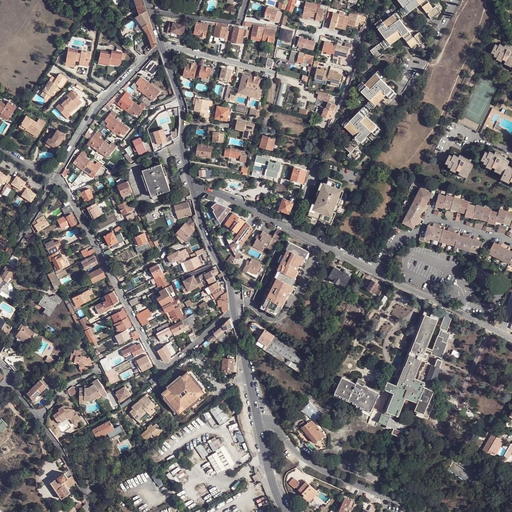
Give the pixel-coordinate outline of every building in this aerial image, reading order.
[(295,0),(289,0),(289,2),(286,1),(286,4),(285,5),(288,6),(287,9),(292,11),(295,0)] [(398,0),(403,7),(383,22),(381,19),(375,24),(386,39),(370,50),(377,59),(383,54),(381,52),(403,36),(412,48),(418,43),(420,47),(427,42),(420,33),(415,37),(416,38),(414,39),(401,21),(422,6),(429,15),(430,14),(431,16),(430,17),(433,22),(443,15),(436,6),(433,8),(427,0),(398,0)] [(140,15),(146,11),(144,5),(138,7),(140,15)] [(277,10),(268,7),(267,9),(265,14),(264,18),(279,22),(281,12),(277,11),(277,10)] [(315,9),(304,7),(303,14),(316,18),(315,21),(322,22),(324,14),(323,14),(324,9),(322,9),(322,10),(316,9),(315,9)] [(146,11),(140,15),(135,17),(143,27),(149,24),(146,11)] [(338,17),(339,14),(328,11),(326,21),(331,23),(330,25),(335,27),(336,23),(338,17)] [(360,15),(355,14),(350,13),(349,16),(343,15),(339,14),(338,17),(336,23),(343,24),(344,22),(347,23),(357,26),(359,20),(360,15)] [(184,34),(186,24),(170,21),(168,28),(172,29),(172,31),(184,34)] [(205,37),(208,24),(207,24),(203,23),(202,23),(200,23),(197,22),(196,26),(194,33),(201,34),(200,36),(205,37)] [(149,24),(143,27),(147,33),(150,42),(152,48),(156,43),(149,24)] [(228,27),(216,25),(214,36),(225,38),(225,41),(229,41),(230,37),(230,34),(226,34),(228,27)] [(264,27),(254,25),(254,26),(252,35),(262,37),(263,28),(264,27)] [(289,26),(282,25),(278,39),(290,41),(292,31),(291,31),(288,30),(289,27),(289,26)] [(236,28),(234,27),(232,41),(235,41),(239,42),(242,43),(243,37),(244,34),(245,29),(242,29),(236,28)] [(273,42),(276,31),(265,29),(262,40),(273,42)] [(361,35),(362,33),(359,32),(359,34),(354,32),(352,38),(360,40),(361,35)] [(311,41),(300,37),(297,45),(313,49),(315,42),(311,41)] [(325,41),(322,51),(327,52),(334,54),(333,56),(338,58),(339,56),(346,58),(349,48),(336,45),(336,46),(333,45),(333,44),(325,41)] [(140,51),(144,56),(152,48),(150,42),(140,51)] [(496,44),(492,53),(499,56),(498,59),(503,61),(504,58),(508,60),(507,63),(511,65),(511,46),(510,46),(509,48),(501,44),(500,46),(496,44)] [(300,52),(292,50),(289,60),(297,62),(297,61),(298,57),(300,52)] [(68,51),(66,60),(75,62),(76,61),(79,62),(79,63),(88,64),(90,53),(81,51),(81,54),(68,51)] [(100,52),(97,62),(108,64),(109,62),(119,65),(121,55),(110,53),(110,55),(100,52)] [(298,57),(297,61),(303,63),(304,58),(306,53),(300,52),(298,57)] [(162,67),(153,60),(147,69),(156,75),(162,67)] [(197,65),(187,63),(183,76),(194,78),(197,65)] [(199,76),(198,80),(208,82),(210,75),(212,70),(212,68),(206,67),(202,66),(201,70),(199,76)] [(232,70),(223,68),(220,78),(221,78),(226,79),(230,80),(232,70)] [(317,68),(314,79),(323,81),(323,80),(331,82),(331,83),(339,85),(342,74),(338,73),(333,72),(334,70),(326,69),(326,70),(321,69),(317,68)] [(386,74),(380,68),(365,84),(362,81),(357,87),(370,100),(363,107),(360,109),(349,121),(346,119),(340,125),(352,137),(363,139),(364,139),(369,134),(373,138),(379,132),(364,118),(366,115),(369,113),(387,95),(389,97),(394,92),(381,79),(386,74)] [(243,74),(238,94),(260,99),(265,79),(261,78),(261,79),(259,79),(260,78),(250,75),(249,77),(248,76),(248,75),(243,74)] [(51,79),(46,87),(55,93),(58,90),(60,90),(65,82),(58,77),(55,81),(51,79)] [(151,85),(141,77),(137,84),(140,86),(138,89),(145,94),(151,85)] [(162,92),(151,85),(145,94),(155,101),(162,92)] [(59,105),(55,109),(65,119),(69,116),(67,114),(74,107),(76,109),(81,105),(70,93),(64,99),(65,101),(60,106),(59,105)] [(131,99),(125,95),(118,104),(128,112),(135,103),(131,99)] [(116,96),(106,106),(109,108),(116,102),(115,101),(118,98),(116,96)] [(209,123),(213,101),(196,98),(195,105),(194,111),(200,113),(202,113),(202,117),(206,118),(205,122),(209,123)] [(0,115),(6,120),(16,106),(8,101),(6,105),(0,101),(0,112),(1,113),(0,113),(0,115)] [(337,106),(328,102),(325,108),(321,107),(318,114),(322,115),(330,119),(330,118),(332,119),(335,112),(337,106)] [(128,112),(135,117),(137,114),(140,116),(145,110),(140,106),(135,103),(128,112)] [(247,106),(237,103),(236,110),(245,112),(247,107),(247,106)] [(230,108),(217,106),(215,119),(227,121),(230,108)] [(67,114),(69,116),(76,109),(74,107),(67,114)] [(116,118),(110,114),(107,120),(106,119),(102,124),(106,127),(107,126),(113,131),(120,122),(116,118)] [(462,114),(458,121),(478,131),(482,124),(462,114)] [(35,121),(24,115),(17,125),(23,129),(24,129),(25,127),(36,134),(44,122),(37,117),(35,121)] [(237,121),(235,130),(243,132),(243,136),(249,137),(249,136),(252,136),(255,126),(237,121)] [(120,122),(113,131),(120,136),(122,133),(126,136),(130,129),(120,122)] [(25,127),(24,129),(35,136),(36,134),(25,127)] [(209,128),(208,136),(213,136),(213,142),(223,143),(223,138),(224,138),(224,134),(220,133),(220,132),(218,132),(218,129),(209,128)] [(64,134),(56,129),(53,132),(52,131),(49,132),(47,135),(50,137),(49,139),(48,139),(45,142),(46,143),(55,148),(56,148),(64,134)] [(159,145),(167,142),(166,138),(163,129),(155,132),(159,145)] [(171,132),(172,135),(174,140),(178,137),(179,129),(176,129),(175,131),(171,132)] [(99,151),(106,142),(101,138),(96,134),(91,140),(94,143),(92,146),(99,151)] [(276,138),(264,135),(260,147),(273,150),(276,138)] [(354,150),(363,139),(352,137),(353,138),(343,148),(348,154),(346,156),(352,162),(359,155),(354,150)] [(140,155),(148,152),(142,138),(134,141),(136,147),(133,148),(135,153),(138,151),(140,155)] [(99,151),(105,156),(107,153),(111,156),(115,150),(111,146),(106,142),(99,151)] [(212,147),(199,145),(197,155),(211,157),(212,147)] [(486,149),(482,159),(489,162),(488,164),(493,166),(494,164),(497,166),(496,168),(504,171),(508,164),(510,159),(502,155),(503,154),(499,152),(498,153),(491,150),(490,151),(486,149)] [(84,171),(91,161),(86,157),(81,153),(76,160),(79,162),(77,165),(84,171)] [(124,155),(130,164),(131,163),(132,164),(134,162),(130,156),(128,153),(124,155)] [(448,154),(444,162),(451,165),(450,167),(455,169),(456,168),(460,169),(459,171),(467,174),(472,163),(464,159),(465,157),(462,155),(460,157),(453,154),(452,155),(448,154)] [(84,171),(90,176),(93,173),(96,175),(101,169),(96,165),(91,161),(84,171)] [(511,165),(508,164),(504,171),(502,176),(510,180),(511,177),(511,165)] [(158,196),(171,191),(169,184),(163,169),(162,165),(144,171),(145,175),(150,191),(153,198),(158,196)] [(303,183),(307,170),(295,167),(292,178),(291,179),(303,183)] [(211,170),(206,170),(206,177),(203,177),(203,178),(211,177),(211,170)] [(24,184),(15,177),(13,180),(10,185),(20,191),(23,187),(24,184)] [(313,203),(308,215),(313,217),(312,218),(327,223),(327,222),(331,224),(336,212),(334,212),(336,205),(338,205),(344,191),(340,189),(343,183),(329,177),(326,184),(322,182),(316,196),(318,197),(315,204),(313,203)] [(129,182),(120,186),(124,196),(129,194),(131,193),(133,192),(129,182)] [(283,184),(276,182),(274,188),(286,192),(287,186),(283,184)] [(417,195),(404,223),(414,228),(416,225),(418,226),(422,219),(419,218),(423,211),(425,212),(428,206),(426,205),(428,201),(430,198),(433,199),(432,202),(436,203),(436,207),(443,209),(443,207),(465,213),(465,216),(472,218),(473,217),(488,221),(487,222),(495,224),(496,220),(511,224),(510,226),(511,225),(511,212),(499,208),(498,212),(491,210),(491,209),(476,204),(475,206),(468,203),(468,201),(446,195),(446,196),(438,194),(438,196),(435,195),(421,188),(417,195)] [(35,195),(25,189),(21,195),(20,197),(30,203),(35,195)] [(86,201),(94,198),(90,190),(90,189),(82,193),(86,201)] [(290,201),(284,198),(282,202),(279,201),(278,205),(280,206),(279,210),(290,214),(294,202),(293,202),(294,201),(294,199),(293,198),(292,198),(290,198),(290,199),(290,201)] [(133,211),(129,201),(121,205),(120,206),(124,215),(133,211)] [(189,202),(183,204),(175,206),(178,219),(184,218),(188,217),(187,216),(192,215),(191,212),(190,207),(189,202)] [(213,210),(220,224),(231,209),(217,202),(212,206),(215,209),(213,210)] [(63,210),(66,216),(71,213),(74,211),(71,205),(63,210)] [(103,214),(98,206),(90,210),(94,219),(103,214)] [(446,211),(445,217),(452,219),(454,213),(453,212),(448,210),(446,211)] [(244,221),(233,213),(225,223),(236,232),(244,221)] [(194,232),(198,228),(194,217),(196,215),(196,214),(186,224),(194,232)] [(290,220),(280,214),(278,217),(286,223),(290,220)] [(71,215),(67,217),(70,224),(72,227),(76,225),(74,220),(71,215)] [(58,221),(61,227),(63,226),(65,228),(70,224),(67,217),(66,216),(58,221)] [(47,227),(43,220),(41,221),(38,223),(35,226),(38,231),(39,232),(40,231),(47,227)] [(475,221),(474,226),(481,229),(483,223),(482,221),(477,220),(475,221)] [(12,232),(18,236),(21,231),(21,230),(23,226),(24,226),(25,225),(19,221),(12,232)] [(226,239),(235,254),(254,229),(251,226),(250,227),(249,226),(250,225),(246,222),(232,240),(229,237),(226,239)] [(433,226),(429,225),(426,237),(456,245),(455,246),(478,252),(482,240),(478,239),(479,237),(475,236),(474,238),(470,237),(471,235),(463,232),(462,235),(459,234),(460,233),(454,232),(455,229),(449,227),(448,230),(440,228),(440,225),(434,223),(433,226)] [(178,233),(186,241),(195,232),(194,232),(186,224),(178,233)] [(499,225),(498,230),(504,233),(506,227),(506,226),(501,224),(499,225)] [(272,237),(280,241),(283,235),(282,234),(277,232),(275,231),(272,237)] [(111,246),(119,242),(113,232),(105,236),(111,246)] [(257,240),(254,245),(263,249),(265,246),(271,249),(276,240),(267,236),(267,235),(262,232),(261,235),(258,234),(255,239),(257,240)] [(0,233),(0,249),(0,250),(4,252),(11,240),(0,233)] [(151,248),(144,233),(133,239),(136,247),(136,248),(139,254),(151,248)] [(496,241),(490,252),(510,263),(511,261),(511,260),(511,249),(506,247),(508,244),(501,240),(499,243),(496,241)] [(53,241),(45,246),(50,255),(55,253),(59,251),(55,244),(53,241)] [(264,304),(280,312),(287,297),(288,297),(291,290),(292,291),(295,285),(293,285),(296,278),(295,277),(299,271),(301,267),(300,267),(305,257),(306,258),(309,251),(291,241),(287,248),(288,249),(281,262),(285,264),(279,277),(278,277),(264,304)] [(89,255),(88,252),(86,249),(81,252),(84,258),(89,255)] [(180,264),(182,263),(185,261),(191,258),(186,249),(180,252),(180,250),(168,257),(172,263),(178,260),(180,264)] [(61,254),(57,256),(53,258),(53,260),(56,266),(58,269),(63,267),(59,260),(63,259),(61,254)] [(98,264),(94,255),(87,259),(82,262),(83,263),(87,270),(91,267),(98,264)] [(201,265),(198,256),(191,258),(185,261),(187,268),(188,271),(201,265)] [(262,265),(251,259),(250,262),(248,265),(247,263),(244,268),(248,270),(248,271),(256,275),(262,265)] [(8,263),(16,269),(19,266),(16,264),(10,260),(8,263)] [(16,269),(8,263),(0,276),(7,281),(8,281),(16,269)] [(155,277),(163,272),(159,265),(159,264),(151,268),(155,277)] [(335,268),(329,277),(334,280),(334,281),(338,284),(339,283),(345,286),(350,277),(349,277),(351,274),(341,267),(339,271),(335,268)] [(92,273),(97,282),(102,279),(105,277),(105,276),(101,268),(92,273)] [(127,274),(124,269),(115,274),(118,278),(127,274)] [(208,282),(209,283),(216,280),(214,276),(218,274),(216,270),(205,275),(207,279),(208,282)] [(89,274),(93,283),(97,282),(92,273),(89,274)] [(50,277),(52,283),(58,280),(55,274),(49,277),(50,277)] [(8,281),(7,281),(0,276),(0,291),(0,290),(8,295),(10,292),(8,286),(6,284),(8,281)] [(162,288),(169,284),(165,277),(165,276),(164,276),(159,279),(158,280),(158,281),(162,288)] [(205,287),(199,277),(196,279),(194,280),(192,279),(191,277),(184,281),(186,284),(182,286),(186,294),(200,286),(202,290),(205,287)] [(52,283),(56,289),(61,286),(58,280),(52,283)] [(367,289),(374,292),(376,289),(377,289),(378,288),(377,287),(379,284),(372,280),(367,289)] [(221,287),(218,282),(209,287),(210,288),(207,290),(209,295),(213,293),(221,287)] [(221,287),(213,293),(215,297),(224,292),(221,287)] [(160,291),(163,295),(168,302),(173,299),(167,289),(166,288),(160,291)] [(88,297),(86,292),(73,299),(74,300),(77,306),(78,306),(89,301),(88,297)] [(118,302),(113,292),(105,296),(107,300),(110,306),(118,302)] [(47,307),(53,311),(58,303),(60,304),(63,299),(57,295),(55,298),(54,300),(50,297),(46,294),(40,303),(47,307)] [(158,298),(164,306),(176,300),(175,297),(173,299),(168,302),(163,295),(158,298)] [(139,303),(136,298),(130,302),(132,306),(139,303)] [(187,307),(193,304),(189,299),(184,302),(187,307)] [(110,306),(107,300),(94,306),(99,315),(112,309),(110,306)] [(164,307),(167,312),(175,308),(175,306),(179,303),(177,300),(164,307)] [(53,311),(47,307),(44,310),(43,312),(49,317),(53,311)] [(183,316),(180,310),(179,308),(170,312),(174,319),(175,321),(183,316)] [(127,318),(123,310),(112,316),(116,324),(127,318)] [(144,311),(137,315),(140,320),(145,317),(146,316),(144,311)] [(394,385),(385,410),(387,411),(405,367),(410,354),(412,354),(413,351),(412,350),(426,315),(428,315),(429,313),(424,311),(423,313),(397,379),(395,378),(393,384),(394,385)] [(441,328),(446,330),(451,314),(447,312),(441,328)] [(423,386),(430,389),(433,382),(435,383),(440,368),(442,360),(437,359),(434,366),(431,365),(426,363),(421,375),(419,376),(418,380),(414,378),(421,358),(418,357),(419,355),(426,358),(429,352),(425,350),(434,328),(437,319),(428,315),(426,315),(412,350),(413,351),(412,354),(410,354),(405,367),(387,411),(396,414),(402,400),(404,401),(405,402),(409,402),(407,407),(408,408),(407,412),(408,412),(407,413),(409,414),(410,413),(415,401),(419,393),(420,393),(423,386)] [(85,317),(80,320),(84,329),(88,328),(91,326),(88,321),(87,322),(85,317)] [(131,326),(127,318),(116,324),(114,325),(118,333),(131,326)] [(226,331),(233,329),(232,327),(230,319),(223,326),(226,331)] [(453,327),(459,329),(461,322),(455,319),(453,327)] [(186,327),(185,324),(183,321),(171,328),(174,333),(174,334),(186,327)] [(159,333),(168,329),(166,325),(157,330),(159,333)] [(176,336),(176,337),(192,329),(192,328),(190,325),(186,327),(174,334),(176,336)] [(35,333),(24,326),(22,329),(21,331),(18,336),(24,339),(30,342),(35,333)] [(218,337),(218,338),(224,334),(226,332),(227,332),(226,331),(223,326),(215,334),(218,337)] [(162,343),(167,340),(169,338),(168,335),(171,333),(169,328),(168,329),(159,333),(157,334),(162,343)] [(131,339),(127,330),(115,336),(120,345),(131,339)] [(265,330),(258,339),(265,344),(304,369),(308,358),(265,330)] [(432,354),(435,355),(438,357),(442,348),(447,334),(444,333),(440,331),(435,343),(436,343),(432,354)] [(211,343),(217,339),(214,335),(213,335),(213,336),(208,340),(209,340),(211,343)] [(93,336),(89,338),(88,339),(89,339),(93,348),(94,347),(95,347),(97,345),(93,336)] [(145,351),(141,344),(137,346),(136,344),(122,351),(125,357),(133,353),(135,357),(145,351)] [(302,374),(304,369),(265,344),(262,348),(302,374)] [(169,356),(165,347),(159,351),(163,359),(167,357),(169,356)] [(85,370),(92,365),(90,361),(89,362),(87,358),(86,357),(81,356),(82,352),(74,350),(73,354),(71,353),(70,362),(74,363),(75,362),(78,363),(82,367),(83,366),(85,370)] [(153,366),(147,356),(138,361),(143,372),(153,366)] [(109,371),(113,369),(107,358),(99,362),(105,373),(106,373),(109,371)] [(234,372),(236,360),(224,359),(223,371),(234,372)] [(75,362),(74,363),(74,364),(77,364),(80,368),(79,368),(82,372),(85,370),(83,366),(82,367),(78,363),(75,362)] [(112,384),(119,381),(117,377),(113,369),(109,371),(106,373),(107,375),(112,384)] [(162,378),(160,374),(150,381),(153,385),(162,378)] [(160,396),(177,416),(180,413),(180,414),(186,409),(185,407),(192,401),(193,402),(200,396),(199,395),(202,393),(186,374),(183,377),(182,376),(176,382),(177,383),(164,394),(163,393),(160,396)] [(335,391),(338,393),(346,378),(343,376),(335,391)] [(370,411),(379,394),(368,388),(368,387),(365,385),(358,381),(356,383),(346,378),(338,393),(355,402),(355,403),(370,411)] [(26,393),(33,400),(34,399),(36,397),(43,389),(46,386),(47,386),(46,385),(40,379),(31,388),(26,393)] [(112,404),(118,401),(113,391),(108,393),(98,379),(93,382),(94,384),(90,387),(89,388),(85,388),(80,388),(80,403),(85,404),(85,402),(91,402),(97,398),(98,400),(107,394),(112,404)] [(174,380),(162,392),(163,393),(164,394),(177,383),(176,382),(174,380)] [(132,395),(126,386),(119,391),(120,392),(117,394),(121,401),(132,395)] [(424,413),(430,397),(436,399),(437,397),(437,396),(437,394),(436,393),(433,391),(434,390),(430,389),(423,386),(420,393),(413,409),(424,413)] [(71,396),(77,393),(74,387),(68,389),(71,396)] [(134,400),(132,397),(120,405),(122,408),(134,400)] [(129,413),(136,421),(146,412),(150,416),(155,411),(153,408),(155,406),(148,397),(146,399),(144,397),(131,407),(133,410),(129,413)] [(436,399),(430,397),(424,413),(423,416),(428,418),(436,399)] [(185,407),(186,409),(187,410),(194,404),(193,402),(192,401),(185,407)] [(226,413),(230,411),(223,401),(219,403),(226,413)] [(310,402),(300,412),(304,417),(307,415),(312,419),(313,418),(313,417),(317,421),(321,417),(319,415),(321,413),(310,402)] [(230,419),(219,403),(210,409),(221,425),(230,419)] [(75,421),(80,418),(76,413),(73,413),(73,409),(68,408),(68,409),(65,408),(63,406),(53,413),(58,421),(61,418),(62,419),(66,416),(72,418),(75,421)] [(465,415),(473,419),(474,417),(475,413),(476,413),(468,409),(465,415)] [(405,424),(388,418),(389,416),(381,412),(377,422),(392,428),(391,433),(400,436),(405,424)] [(2,418),(0,419),(0,432),(8,425),(2,418)] [(315,443),(326,435),(320,428),(316,431),(312,426),(316,423),(314,420),(303,427),(315,443)] [(93,431),(112,425),(109,421),(92,430),(93,431)] [(142,435),(147,440),(154,435),(157,438),(161,435),(160,433),(163,431),(157,424),(154,426),(153,425),(149,428),(149,429),(142,435)] [(112,425),(93,431),(97,439),(114,430),(112,425)] [(53,428),(50,430),(59,442),(63,441),(53,428)] [(482,450),(486,454),(487,453),(496,438),(497,436),(500,431),(495,428),(482,450)] [(224,446),(219,438),(217,439),(215,437),(208,441),(214,451),(224,446)] [(497,438),(496,438),(487,453),(490,455),(491,452),(496,455),(503,442),(497,438)] [(208,454),(201,443),(196,447),(203,458),(208,454)] [(235,463),(225,447),(208,457),(217,473),(235,463)] [(470,461),(462,456),(460,460),(468,465),(470,461)] [(59,478),(63,483),(69,479),(69,478),(66,474),(65,473),(59,478)] [(158,474),(153,476),(158,486),(163,484),(158,474)] [(51,483),(63,499),(64,499),(69,495),(72,493),(68,488),(76,483),(73,476),(69,478),(69,479),(63,483),(59,478),(51,483)] [(296,487),(299,484),(300,483),(295,479),(290,485),(295,489),(296,487)] [(299,484),(296,487),(300,491),(298,492),(304,498),(303,498),(307,503),(309,501),(309,502),(313,498),(314,499),(319,493),(307,482),(302,487),(301,486),(299,484)] [(72,500),(69,495),(64,499),(67,503),(72,500)] [(351,511),(356,502),(346,498),(339,511),(351,511)]
